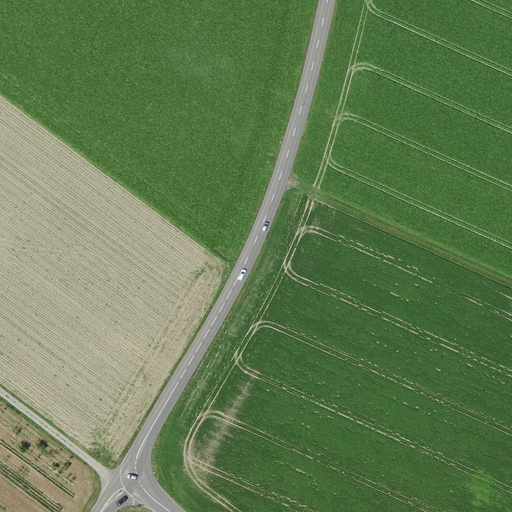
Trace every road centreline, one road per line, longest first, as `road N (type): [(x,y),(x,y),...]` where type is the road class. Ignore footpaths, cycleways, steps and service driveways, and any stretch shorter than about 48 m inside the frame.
road 1 (tertiary): [(139,480),(143,441),(264,221),(327,0)]
road 2 (track): [(0,390),(128,485)]
